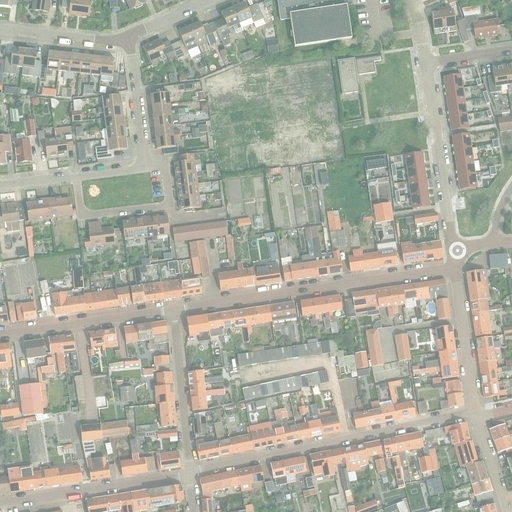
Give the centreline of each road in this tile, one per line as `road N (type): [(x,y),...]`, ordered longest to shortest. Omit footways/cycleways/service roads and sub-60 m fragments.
road 1 (residential): [(190,474),(474,412)]
road 2 (residential): [(172,310),(453,268)]
road 3 (residential): [(0,504),(190,474)]
road 4 (residential): [(450,248),(424,63)]
road 5 (residential): [(74,177),(79,208),(88,215),(170,205),(164,168),(144,167)]
road 6 (residential): [(0,334),(172,310)]
road 7 (residential): [(190,474),(172,310)]
road 8 (residential): [(474,412),(453,268)]
road 9 (residential): [(144,167),(126,39)]
road 10 (residential): [(126,39),(0,29)]
